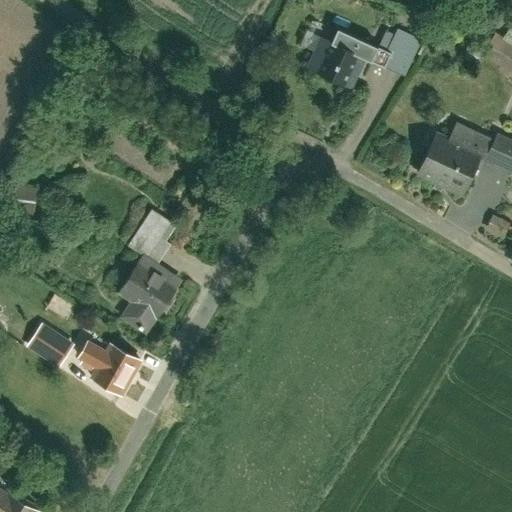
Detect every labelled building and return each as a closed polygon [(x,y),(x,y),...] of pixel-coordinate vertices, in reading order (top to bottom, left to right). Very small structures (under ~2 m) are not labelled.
[(330,38),(363,55),(372,39),(338,22),(330,38)] [(511,41),(497,32),(484,53),(511,70),(511,41)] [(322,35),(305,67),(347,88),(363,55),(330,38),(322,35)] [(372,39),(363,55),(382,65),(390,48),(372,39)] [(457,119),(447,137),(479,153),(488,135),(457,119)] [(488,135),(479,153),(511,169),(511,137),(492,127),(488,135)] [(447,137),(437,132),(417,170),(459,192),(479,153),(447,137)] [(34,184),(11,182),(7,215),(31,218),(34,184)] [(173,224),(150,209),(128,243),(152,258),(173,224)] [(177,283),(138,259),(119,289),(131,298),(122,313),(147,329),(177,283)] [(66,338),(45,326),(41,333),(31,352),(61,368),(67,356),(59,351),(66,338)] [(41,333),(31,327),(21,346),(31,352),(41,333)] [(139,359),(95,334),(84,354),(99,363),(91,377),(120,393),(139,359)] [(0,511),(38,511),(0,488),(0,511)]
